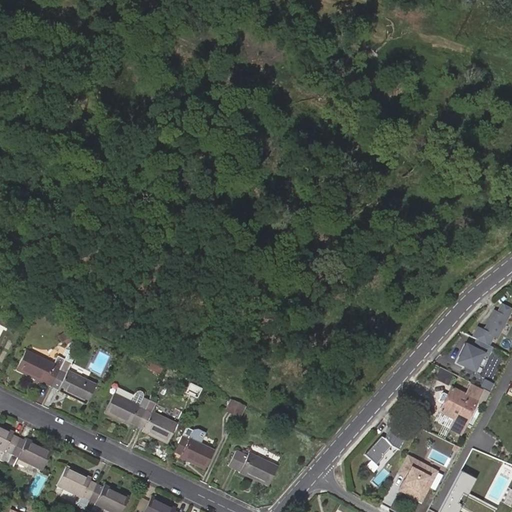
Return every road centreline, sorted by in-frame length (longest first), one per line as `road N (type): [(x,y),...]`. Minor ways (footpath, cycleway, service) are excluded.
road 1 (track): [(101,0),(511,195)]
road 2 (tertiary): [(314,474),(473,296),(511,264)]
road 3 (residential): [(0,399),(234,511)]
